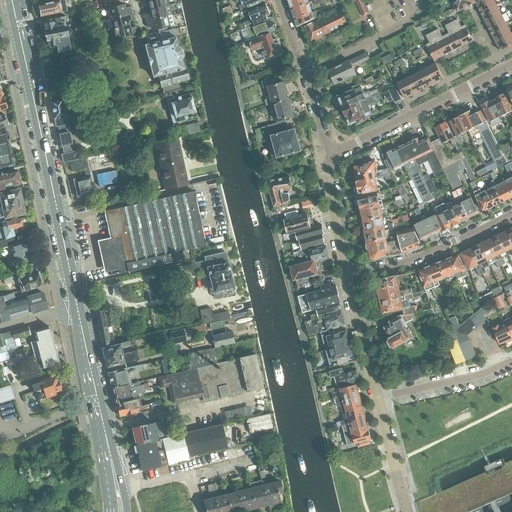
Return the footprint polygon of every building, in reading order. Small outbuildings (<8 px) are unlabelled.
[(52,0),(53,2),(38,5),(41,17),(67,12),(64,0),(52,0)] [(143,0),(142,0),(144,8),(149,6),(150,10),(165,6),(164,0),(143,0)] [(248,8),(254,5),(265,2),(263,0),(245,0),(247,3),(240,6),(241,10),(248,8)] [(288,0),(291,9),(308,3),(307,0),(288,0)] [(355,0),(364,17),(370,14),(363,0),(355,0)] [(443,0),(439,2),(442,8),(443,9),(455,3),(452,0),(443,0)] [(458,12),(475,3),(480,0),(458,0),(454,5),(458,12)] [(477,4),(481,13),(497,5),(494,0),(480,0),(475,3),(475,4),(477,4)] [(248,28),(252,26),(268,20),(267,16),(271,15),(266,3),(255,8),(254,5),(248,8),(253,19),(245,22),(247,28),(248,28)] [(291,9),(295,19),(312,13),(308,3),(291,9)] [(111,19),(133,14),(131,7),(126,8),(125,5),(109,8),(111,19)] [(170,5),(165,6),(150,10),(151,13),(145,14),(147,21),(172,15),(170,5)] [(484,22),(485,23),(502,14),(497,5),(481,13),(486,21),(484,22)] [(305,27),(312,42),(348,25),(341,10),(313,24),(312,23),(305,27)] [(314,12),(295,19),(298,27),(317,17),(314,12)] [(130,25),(129,22),(134,21),(133,14),(111,19),(106,20),(109,29),(114,28),(114,29),(130,25)] [(486,23),(491,32),(507,24),(502,14),(485,23),(486,23)] [(173,15),(168,16),(147,21),(148,28),(154,26),(155,30),(175,25),(173,15)] [(49,42),(69,38),(70,38),(67,25),(66,25),(66,23),(68,22),(67,17),(65,17),(65,16),(55,18),(55,22),(54,23),(54,22),(53,22),(52,19),(45,21),(47,31),(45,31),(47,40),(49,40),(49,42)] [(458,19),(451,23),(463,46),(473,41),(471,37),(473,36),(472,35),(471,36),(465,25),(462,27),(458,19)] [(248,28),(253,39),(271,32),(276,30),(276,29),(276,27),(277,27),(276,24),(275,25),(273,23),(271,23),(270,21),(253,28),(252,26),(248,28)] [(449,33),(446,35),(454,52),(455,51),(455,50),(463,46),(451,23),(449,24),(445,26),(449,33)] [(494,41),(495,42),(511,33),(507,24),(491,32),(495,41),(494,41)] [(130,25),(114,29),(116,39),(137,34),(138,37),(138,36),(136,27),(130,28),(130,25)] [(176,37),(179,37),(177,28),(170,29),(160,31),(146,34),(145,35),(147,43),(162,40),(176,37)] [(439,29),(431,33),(443,56),(453,51),(453,52),(454,52),(446,35),(443,36),(439,29)] [(271,32),(253,39),(250,41),(254,51),(262,48),(263,49),(262,50),(261,53),(263,57),(265,58),(266,59),(283,52),(279,43),(277,39),(274,40),(271,32)] [(443,56),(431,33),(429,34),(426,35),(430,43),(426,45),(435,62),(436,61),(435,60),(443,56)] [(511,34),(511,33),(495,42),(495,43),(496,42),(501,51),(511,45),(511,34)] [(165,93),(177,90),(189,87),(188,80),(189,80),(186,69),(184,69),(182,60),(184,56),(182,49),(179,46),(176,37),(162,40),(147,43),(147,45),(145,45),(153,77),(159,76),(162,87),(163,87),(165,93)] [(71,50),(69,38),(49,42),(50,50),(57,48),(58,53),(71,50)] [(234,47),(236,51),(245,48),(243,43),(234,47)] [(336,68),(329,71),(335,85),(341,82),(342,83),(349,79),(348,78),(356,75),(353,67),(370,60),(367,53),(342,65),(340,62),(335,65),(336,68)] [(392,59),(390,54),(380,59),(383,64),(392,59)] [(51,56),(43,57),(44,65),(52,64),(51,56)] [(436,63),(426,68),(435,85),(436,85),(435,84),(444,79),(436,63)] [(426,68),(417,73),(425,89),(434,85),(434,86),(435,85),(426,68)] [(417,73),(407,78),(416,95),(417,95),(416,94),(425,89),(417,73)] [(267,106),(273,104),(289,100),(285,82),(278,84),(276,78),(264,81),(262,82),(264,88),(268,87),(271,99),(266,100),(267,106)] [(416,95),(407,78),(397,83),(405,99),(414,95),(415,96),(416,95)] [(341,104),(343,107),(350,104),(351,105),(379,94),(379,93),(384,91),(382,88),(377,90),(370,93),(369,91),(364,94),(362,87),(355,90),(354,90),(338,96),(339,97),(338,99),(340,103),(341,104)] [(391,93),(386,96),(389,100),(393,98),(396,103),(402,100),(395,87),(389,90),(391,93)] [(134,89),(126,91),(127,100),(136,98),(134,89)] [(177,90),(165,93),(167,100),(173,123),(176,122),(197,117),(190,93),(179,96),(177,90)] [(350,104),(343,107),(347,117),(346,119),(348,123),(349,124),(350,125),(357,122),(358,123),(359,123),(361,124),(365,122),(366,120),(367,120),(364,114),(371,111),(369,105),(375,103),(374,101),(381,98),(379,94),(351,105),(350,104)] [(498,98),(494,100),(502,117),(502,116),(511,111),(511,109),(505,94),(503,95),(502,95),(498,96),(498,98)] [(62,99),(51,102),(54,119),(65,116),(68,116),(78,114),(76,106),(75,106),(75,107),(64,109),(62,99)] [(264,134),(275,131),(287,127),(285,122),(286,121),(285,119),(294,117),(289,100),(273,104),(278,123),(262,128),(264,134)] [(504,121),(502,116),(502,117),(494,100),(489,102),(486,102),(484,103),(483,105),(482,106),(493,127),(504,121)] [(465,114),(460,117),(468,131),(470,130),(472,134),(476,135),(481,132),(499,167),(508,162),(481,111),(473,115),(471,111),(470,112),(468,112),(465,113),(465,114)] [(0,128),(6,126),(9,124),(5,114),(0,116),(0,128)] [(65,116),(54,119),(56,127),(58,126),(60,135),(60,137),(61,143),(71,141),(70,135),(69,133),(67,133),(66,132),(66,130),(66,128),(67,126),(67,124),(69,124),(70,124),(68,116),(65,116)] [(457,136),(455,137),(458,143),(460,145),(463,143),(464,141),(461,134),(468,131),(460,117),(456,119),(454,118),(451,120),(451,121),(450,122),(457,136)] [(200,132),(198,122),(186,125),(188,135),(200,132)] [(435,128),(440,138),(443,143),(452,139),(454,145),(458,143),(455,137),(454,137),(447,123),(435,128)] [(6,126),(0,128),(0,145),(10,143),(9,142),(11,140),(10,137),(8,136),(7,131),(6,126)] [(287,127),(275,131),(276,134),(271,135),(271,136),(267,137),(274,163),(288,159),(287,155),(302,151),(302,150),(303,147),(302,144),(300,142),(296,129),(288,131),(287,127)] [(187,185),(177,137),(157,142),(167,190),(187,185)] [(412,141),(407,143),(418,166),(428,161),(436,177),(445,173),(446,172),(444,168),(431,143),(431,142),(429,137),(420,141),(418,138),(417,138),(415,138),(412,139),(412,141)] [(440,138),(431,142),(431,143),(444,168),(453,163),(450,157),(443,143),(440,138)] [(71,141),(61,143),(64,154),(62,155),(63,162),(64,162),(70,161),(78,159),(76,152),(74,153),(72,151),(70,148),(69,144),(72,144),(71,141)] [(0,156),(12,154),(10,143),(0,145),(0,156)] [(396,148),(405,165),(412,180),(413,179),(425,203),(434,199),(424,179),(424,178),(418,166),(407,143),(403,145),(401,144),(398,146),(398,147),(396,148)] [(394,170),(405,165),(396,148),(392,150),(390,149),(388,150),(387,153),(386,153),(389,159),(385,161),(389,169),(393,167),(394,170)] [(453,163),(466,157),(462,151),(450,157),(453,163)] [(12,154),(0,156),(0,168),(14,165),(13,161),(15,159),(14,155),(12,154)] [(453,163),(444,168),(446,172),(445,173),(453,189),(463,185),(457,173),(466,169),(472,181),(476,178),(469,164),(466,157),(453,163)] [(78,159),(70,161),(72,172),(85,169),(83,158),(78,159)] [(355,177),(356,181),(375,178),(374,173),(377,172),(375,162),(367,163),(368,165),(356,167),(358,176),(355,177)] [(478,171),(481,176),(488,172),(485,168),(478,171)] [(0,191),(5,191),(4,186),(20,183),(19,180),(19,178),(19,176),(18,174),(17,171),(6,173),(5,171),(0,172),(0,191)] [(490,173),(494,180),(504,201),(508,199),(509,200),(511,198),(511,197),(511,196),(511,193),(505,181),(499,184),(498,180),(499,180),(495,171),(490,173)] [(87,177),(74,180),(78,197),(95,194),(94,189),(97,188),(100,187),(98,180),(92,181),(91,176),(87,177)] [(290,202),(289,191),(292,190),(290,177),(267,180),(275,206),(290,202)] [(375,178),(356,181),(357,187),(356,187),(357,192),(358,192),(358,193),(377,190),(376,182),(378,182),(377,177),(375,178)] [(492,188),(487,190),(495,205),(497,204),(498,205),(501,203),(501,202),(504,201),(494,180),(492,181),(492,183),(490,185),(492,188)] [(398,187),(402,195),(409,192),(406,186),(402,187),(401,185),(398,187)] [(460,188),(456,190),(459,196),(460,198),(469,217),(473,216),(474,216),(477,215),(477,213),(479,213),(472,197),(464,201),(462,197),(464,197),(463,194),(460,188)] [(0,207),(3,206),(22,202),(22,201),(23,201),(21,195),(20,195),(19,190),(0,194),(0,207)] [(460,203),(453,207),(460,222),(461,221),(462,222),(465,220),(466,219),(469,217),(460,198),(459,196),(456,190),(453,192),(452,192),(456,200),(458,199),(460,203)] [(495,205),(487,190),(482,193),(480,190),(475,192),(484,210),(486,209),(486,210),(489,208),(490,209),(493,207),(493,206),(495,205)] [(206,246),(200,216),(195,195),(194,191),(112,210),(104,211),(111,240),(100,242),(107,271),(118,269),(120,274),(184,259),(182,251),(206,246)] [(360,204),(361,209),(383,204),(382,200),(379,201),(378,193),(359,198),(359,199),(358,200),(359,203),(360,204)] [(22,203),(22,202),(3,206),(5,213),(0,214),(1,217),(0,216),(0,220),(2,220),(1,219),(24,214),(23,208),(24,208),(23,203),(22,203)] [(444,204),(440,205),(450,227),(454,225),(456,226),(458,224),(459,223),(460,222),(453,207),(450,202),(445,205),(444,204)] [(361,214),(363,221),(389,215),(389,214),(387,208),(385,208),(384,208),(383,204),(361,209),(362,214),(361,214)] [(439,213),(433,216),(441,231),(443,231),(444,231),(447,230),(447,228),(450,227),(440,205),(437,207),(439,213)] [(281,230),(283,235),(296,232),(306,229),(305,225),(310,224),(308,214),(285,220),(287,228),(281,230)] [(365,230),(365,231),(375,228),(375,230),(381,229),(380,227),(398,223),(410,220),(408,215),(399,217),(399,219),(392,220),(392,219),(393,218),(392,215),(388,215),(389,215),(363,221),(364,227),(365,226),(366,230),(365,230)] [(425,215),(422,216),(431,235),(435,233),(437,234),(439,233),(439,231),(441,231),(433,216),(426,219),(425,215)] [(17,230),(26,228),(26,223),(26,221),(26,218),(24,217),(24,216),(7,219),(2,220),(1,221),(3,227),(0,228),(0,238),(5,237),(6,239),(14,236),(14,233),(17,232),(18,231),(17,230)] [(431,235),(422,216),(420,217),(422,221),(414,224),(421,240),(423,239),(425,240),(427,238),(428,237),(431,235)] [(368,241),(368,242),(386,238),(386,237),(387,237),(385,230),(394,228),(399,226),(398,223),(380,227),(381,229),(375,230),(375,228),(365,231),(366,236),(365,236),(366,241),(368,241)] [(322,225),(311,228),(306,229),(296,232),(298,240),(300,240),(323,234),(324,234),(322,225)] [(397,231),(398,235),(402,253),(422,245),(413,227),(397,231)] [(511,241),(507,232),(498,236),(505,251),(511,248),(511,251),(511,241)] [(325,243),(323,234),(300,240),(302,249),(306,249),(325,243)] [(368,242),(367,242),(368,245),(367,245),(370,258),(373,260),(391,256),(390,255),(402,253),(398,235),(391,236),(392,241),(387,242),(386,238),(368,242)] [(14,236),(6,239),(0,241),(0,248),(11,246),(17,244),(14,236)] [(498,236),(489,241),(501,266),(505,264),(500,254),(505,251),(498,236)] [(208,246),(222,243),(221,237),(207,240),(208,246)] [(14,256),(9,258),(8,260),(9,263),(10,265),(11,267),(35,259),(29,240),(17,244),(11,246),(14,256)] [(485,241),(480,244),(487,260),(493,257),(498,267),(501,266),(489,241),(486,242),(485,241)] [(307,254),(309,262),(329,257),(329,256),(330,255),(329,251),(328,250),(327,243),(317,246),(318,248),(317,248),(306,250),(306,249),(302,249),(299,250),(301,255),(307,254)] [(476,247),(471,250),(483,274),(487,272),(482,262),(487,260),(480,244),(475,246),(476,247)] [(483,274),(471,250),(462,254),(469,269),(475,266),(480,276),(483,274)] [(206,261),(186,265),(177,267),(179,274),(187,272),(207,268),(215,298),(217,299),(222,298),(223,296),(222,291),(234,289),(230,272),(231,269),(230,265),(228,263),(226,252),(205,257),(206,261)] [(450,258),(456,274),(458,278),(458,279),(467,276),(459,255),(450,258)] [(329,257),(309,262),(291,267),(294,280),(301,278),(303,282),(310,280),(309,276),(312,275),(312,276),(319,274),(317,267),(322,265),(322,267),(331,264),(330,258),(329,257)] [(443,259),(438,261),(445,278),(456,274),(450,258),(444,261),(443,259)] [(434,265),(428,267),(434,283),(436,287),(440,285),(438,281),(445,278),(438,261),(433,263),(434,265)] [(434,283),(428,267),(419,271),(426,290),(432,288),(435,297),(439,295),(436,287),(434,283)] [(378,288),(377,289),(398,284),(398,285),(417,281),(415,271),(385,278),(384,279),(383,278),(379,279),(379,280),(378,279),(376,281),(376,282),(376,283),(376,284),(377,287),(378,288)] [(38,272),(19,278),(18,278),(19,284),(22,291),(42,285),(41,283),(43,283),(41,276),(39,276),(38,272)] [(18,278),(19,278),(19,275),(3,279),(5,285),(14,283),(14,285),(19,284),(18,278)] [(511,287),(511,284),(509,281),(503,284),(506,291),(511,288),(511,287)] [(339,302),(335,288),(337,287),(336,286),(331,287),(330,283),(321,286),(322,290),(299,296),(303,313),(314,309),(339,303),(339,302)] [(380,296),(381,301),(418,292),(417,287),(412,288),(400,291),(398,285),(398,284),(377,289),(378,290),(378,292),(378,295),(380,296)] [(501,287),(492,292),(494,296),(503,292),(501,287)] [(411,307),(409,299),(414,298),(423,296),(422,292),(418,292),(381,301),(382,306),(381,307),(382,310),(383,311),(384,313),(403,308),(404,308),(411,307)] [(494,296),(492,292),(480,298),(483,302),(494,296)] [(16,301),(14,293),(3,296),(3,295),(0,296),(0,321),(48,308),(43,293),(27,297),(27,298),(16,301)] [(311,315),(312,320),(343,311),(341,301),(339,302),(339,303),(314,309),(315,314),(311,315)] [(404,308),(403,308),(404,315),(402,316),(401,316),(390,322),(391,324),(385,327),(391,338),(390,338),(390,339),(389,342),(391,346),(394,347),(395,347),(414,337),(409,328),(406,323),(413,320),(410,314),(416,313),(415,306),(411,307),(404,308)] [(204,324),(229,319),(230,319),(228,311),(213,314),(212,307),(200,310),(203,324),(204,324)] [(475,314),(482,324),(487,320),(484,315),(487,312),(483,307),(475,314)] [(99,330),(107,328),(111,327),(109,314),(104,314),(104,310),(95,311),(99,330)] [(339,326),(346,324),(343,311),(312,320),(305,321),(309,335),(321,331),(329,329),(339,326)] [(470,318),(477,327),(482,324),(475,314),(470,318)] [(450,319),(455,331),(460,326),(456,317),(450,319)] [(465,322),(473,331),(477,327),(470,318),(465,322)] [(455,331),(454,332),(468,335),(473,331),(465,322),(460,326),(455,331)] [(203,324),(182,329),(184,335),(205,330),(204,324),(203,324)] [(511,336),(506,324),(500,326),(499,324),(493,327),(497,336),(495,337),(497,342),(499,341),(501,344),(507,341),(508,343),(511,341),(511,338),(511,336)] [(3,334),(8,353),(8,354),(18,351),(15,343),(19,342),(18,339),(31,335),(28,326),(12,330),(12,331),(3,333),(3,334)] [(321,331),(326,350),(350,343),(347,331),(341,333),(339,326),(329,329),(321,331)] [(45,348),(55,346),(50,327),(34,331),(36,341),(31,342),(32,349),(44,345),(45,348)] [(108,333),(107,328),(99,330),(102,348),(114,345),(112,332),(108,333)] [(232,331),(212,336),(215,348),(235,343),(232,331)] [(160,334),(162,345),(169,343),(166,332),(160,334)] [(457,340),(459,345),(470,340),(468,335),(454,332),(456,336),(457,340)] [(0,355),(8,353),(3,334),(0,334),(0,355)] [(464,355),(461,350),(459,345),(457,340),(448,344),(457,365),(466,361),(464,355)] [(459,345),(461,350),(473,346),(470,340),(459,345)] [(121,343),(114,345),(102,348),(104,358),(123,353),(122,348),(130,346),(129,341),(121,343)] [(350,343),(326,350),(331,367),(349,362),(348,356),(353,355),(350,343)] [(60,364),(55,346),(45,348),(44,345),(32,349),(34,356),(33,357),(36,370),(60,364)] [(461,350),(464,355),(475,351),(473,346),(461,350)] [(190,370),(159,377),(158,378),(161,389),(168,387),(173,404),(202,397),(203,402),(263,389),(255,354),(239,358),(217,363),(216,359),(214,348),(188,354),(190,363),(188,364),(190,370)] [(141,350),(123,353),(104,358),(106,366),(108,367),(126,363),(125,361),(132,359),(132,358),(142,355),(141,350)] [(475,351),(464,355),(466,361),(477,356),(475,351)] [(161,361),(164,375),(171,373),(167,359),(161,361)] [(112,388),(130,384),(131,384),(129,373),(142,370),(141,365),(108,372),(112,388)] [(331,377),(335,376),(338,387),(360,381),(357,370),(344,374),(342,368),(330,371),(331,377)] [(47,380),(46,376),(45,374),(37,377),(39,382),(31,385),(34,392),(37,391),(40,399),(56,394),(55,391),(60,390),(61,388),(60,383),(57,381),(55,377),(47,380)] [(130,384),(112,388),(113,393),(115,393),(115,396),(144,389),(143,385),(131,388),(130,384)] [(335,398),(336,403),(360,396),(359,391),(360,389),(359,386),(357,386),(357,384),(341,388),(342,396),(335,398)] [(15,398),(10,385),(0,388),(0,402),(0,403),(15,398)] [(146,389),(144,389),(115,396),(116,399),(115,400),(116,403),(117,403),(117,404),(141,399),(139,395),(147,393),(146,389)] [(345,404),(347,412),(363,407),(363,406),(364,405),(363,401),(361,400),(360,396),(336,403),(337,406),(345,404)] [(141,399),(117,404),(117,405),(117,406),(118,410),(119,411),(120,416),(151,409),(160,407),(158,402),(142,405),(141,399)] [(338,427),(342,426),(342,425),(366,419),(365,414),(366,412),(365,409),(363,408),(363,407),(347,412),(349,419),(341,421),(337,423),(338,427)] [(342,425),(342,426),(343,429),(351,427),(353,435),(369,430),(369,429),(370,428),(369,424),(368,424),(366,419),(342,425)] [(136,444),(159,439),(157,432),(160,432),(160,427),(159,422),(154,423),(132,428),(136,444)] [(228,449),(223,429),(222,424),(183,433),(162,438),(162,439),(159,439),(136,444),(138,453),(135,453),(136,456),(139,456),(142,471),(165,466),(187,461),(186,460),(228,449)] [(269,440),(270,449),(277,448),(275,439),(269,440)] [(259,452),(258,446),(261,445),(260,441),(253,443),(255,453),(259,452)] [(511,511),(511,458),(422,500),(415,503),(417,511),(511,511)] [(261,480),(249,483),(251,489),(256,507),(258,507),(259,508),(263,507),(263,506),(268,504),(263,484),(261,480)] [(269,483),(263,484),(268,504),(273,503),(274,504),(278,503),(278,502),(280,501),(278,492),(283,491),(281,482),(269,484),(269,483)] [(244,489),(239,490),(244,510),(248,509),(250,510),(253,509),(254,508),(256,507),(251,489),(245,490),(244,489)] [(233,494),(227,495),(231,511),(239,511),(244,510),(239,490),(232,492),(233,494)] [(221,495),(215,496),(218,511),(231,511),(227,495),(221,497),(221,495)] [(209,500),(203,501),(206,511),(218,511),(215,496),(209,498),(209,500)]
